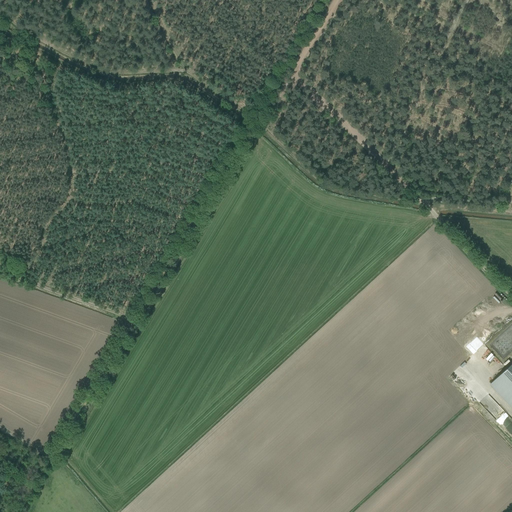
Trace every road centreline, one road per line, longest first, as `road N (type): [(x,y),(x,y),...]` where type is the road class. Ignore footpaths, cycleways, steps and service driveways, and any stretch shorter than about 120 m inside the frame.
road 1 (track): [(259,121),(50,457)]
road 2 (track): [(511,214),(428,209),(499,209),(511,175)]
road 3 (track): [(175,71),(104,70),(0,13)]
road 4 (track): [(296,79),(424,205)]
road 5 (track): [(143,0),(175,71),(187,71),(259,121)]
road 6 (track): [(133,320),(36,285),(0,248)]
road 7 (track): [(259,121),(296,79),(337,0)]
road 8 (track): [(319,0),(250,116)]
road 9 (unclassified): [(511,296),(424,205)]
